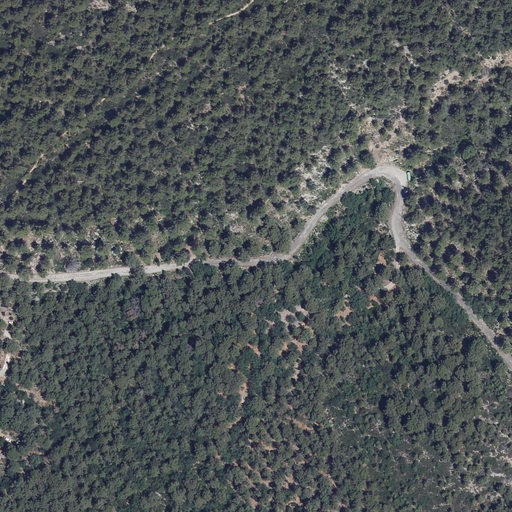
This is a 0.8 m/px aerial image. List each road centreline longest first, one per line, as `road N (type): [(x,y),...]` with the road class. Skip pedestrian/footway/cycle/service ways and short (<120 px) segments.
road 1 (unclassified): [(0,278),(274,258),(352,185),(388,175),(397,183),(402,245),(511,366)]
road 2 (track): [(396,229),(385,286),(309,309),(268,343),(260,366),(263,408),(316,491)]
